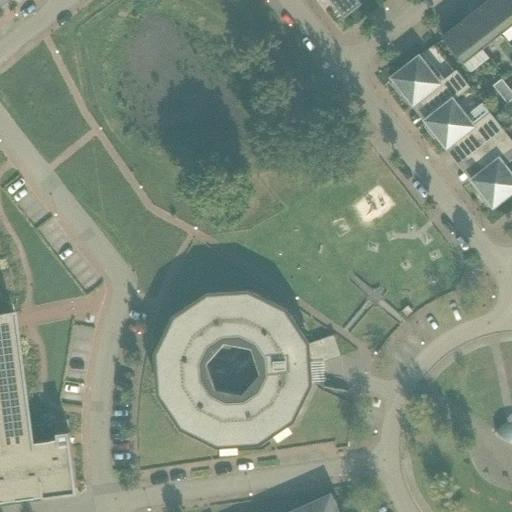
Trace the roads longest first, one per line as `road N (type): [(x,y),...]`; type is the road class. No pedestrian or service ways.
road 1 (residential): [(0,124),(120,287),(97,409),(106,505)]
road 2 (residential): [(391,466),(106,505)]
road 3 (residential): [(337,66),(504,267)]
road 4 (residential): [(507,319),(458,332),(411,375),(392,418),(391,466)]
